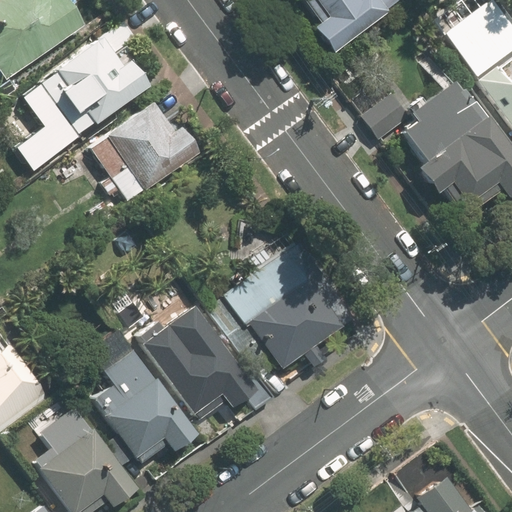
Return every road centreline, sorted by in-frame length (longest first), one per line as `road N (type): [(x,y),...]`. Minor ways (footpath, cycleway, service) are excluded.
road 1 (tertiary): [(448,346),(192,0)]
road 2 (residential): [(448,346),(227,511)]
